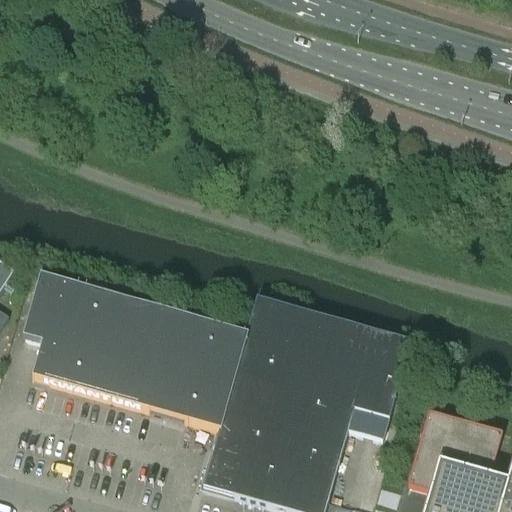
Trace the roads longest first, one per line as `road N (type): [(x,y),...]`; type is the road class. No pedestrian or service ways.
road 1 (secondary): [(180,0),(309,53),(511,115)]
road 2 (secondary): [(511,59),(319,0)]
